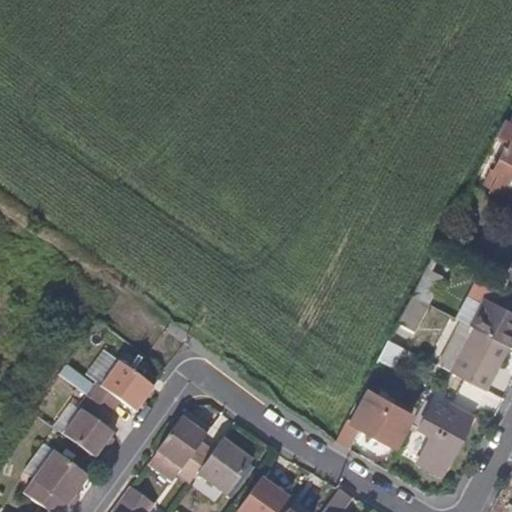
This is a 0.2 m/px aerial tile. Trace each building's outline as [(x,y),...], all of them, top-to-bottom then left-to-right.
[(511,122),(504,118),(496,135),(506,140),(499,152),(482,185),(510,200),(511,195),(511,122)] [(511,289),(511,260),(500,283),(511,289)] [(428,305),(440,279),(433,276),(428,283),(420,278),(411,296),(428,305)] [(510,345),(511,341),(511,292),(508,290),(506,294),(478,281),(469,297),(484,305),(473,326),(510,345)] [(413,331),(428,305),(411,296),(397,323),(413,331)] [(486,391),(509,347),(471,327),(447,371),(462,379),(486,391)] [(133,413),(151,387),(116,363),(97,389),(92,385),(85,395),(93,401),(109,413),(118,402),(133,413)] [(486,391),(462,379),(456,391),(479,404),(486,391)] [(388,420),(395,406),(364,390),(347,422),(359,429),(393,446),(403,429),(388,420)] [(93,458),(111,433),(100,424),(109,413),(93,401),(85,395),(76,407),(80,410),(62,435),(63,436),(85,452),(93,458)] [(62,435),(80,410),(76,407),(69,402),(51,427),(62,435)] [(441,476),(469,422),(449,411),(430,402),(417,427),(431,435),(416,462),(441,476)] [(469,422),(473,415),(452,404),(449,411),(469,422)] [(403,429),(411,416),(395,406),(388,420),(403,429)] [(209,430),(195,420),(184,411),(179,418),(199,433),(205,437),(208,433),(209,430)] [(178,474),(202,441),(205,437),(199,433),(179,418),(164,439),(144,466),(153,472),(170,484),(178,474)] [(349,448),(359,429),(347,422),(336,442),(349,448)] [(230,488),(250,461),(233,449),(219,438),(212,449),(202,441),(178,474),(188,482),(195,473),(226,494),(230,488)] [(38,474),(54,451),(45,444),(38,452),(31,463),(24,473),(34,481),(38,474)] [(72,496),(87,475),(82,471),(76,467),(54,451),(38,474),(34,481),(23,495),(31,500),(41,507),(48,511),(60,511),(66,505),(72,496)] [(278,511),(290,498),(263,476),(233,511),(278,511)] [(139,511),(147,511),(154,502),(130,485),(121,499),(139,511)] [(341,511),(351,500),(337,490),(329,501),(321,511),(341,511)] [(71,509),(77,500),(72,496),(66,505),(71,509)] [(139,511),(121,499),(111,511),(139,511)]
